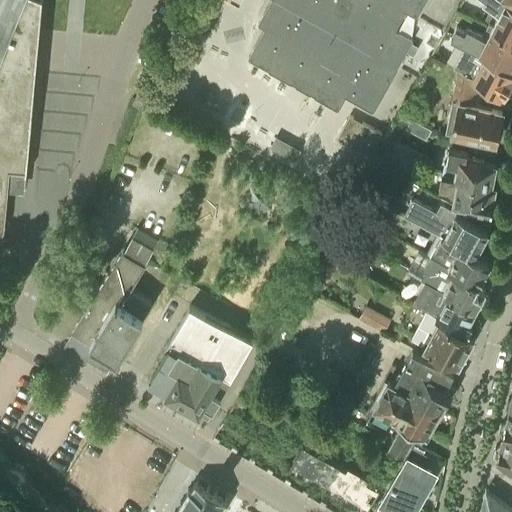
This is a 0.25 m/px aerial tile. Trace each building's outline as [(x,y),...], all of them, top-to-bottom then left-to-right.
[(0,0),(0,232),(0,233),(2,231),(4,229),(5,228),(5,227),(5,225),(6,223),(6,218),(9,187),(18,187),(26,188),(27,172),(39,42),(41,28),(44,0),(0,0)] [(271,0),(259,23),(266,26),(249,57),(296,84),(311,92),(339,108),(347,95),(373,110),(397,66),(413,38),(396,28),(407,8),(417,14),(424,0),(271,0)] [(511,1),(510,0),(483,0),(492,6),(486,19),(489,20),(487,25),(492,27),(493,25),(511,35),(511,1)] [(468,43),(511,65),(511,63),(511,35),(493,25),(492,27),(487,37),(469,27),(466,32),(458,27),(453,34),(468,43)] [(511,65),(468,43),(460,56),(455,66),(459,68),(482,80),(504,92),(509,82),(511,81),(511,65)] [(503,110),(483,106),(477,105),(482,80),(459,68),(452,100),(453,100),(446,131),(476,137),(496,142),(497,134),(502,131),(504,122),(501,118),(503,110)] [(143,107),(148,96),(152,86),(143,82),(133,103),(143,107)] [(388,135),(399,141),(407,126),(404,124),(409,115),(402,111),(388,135)] [(370,154),(382,132),(350,114),(338,136),(370,154)] [(457,164),(455,175),(496,183),(498,174),(495,165),(496,163),(484,161),(485,158),(467,155),(468,151),(450,147),(447,162),(457,164)] [(496,183),(455,175),(454,176),(442,173),(440,187),(453,189),(451,198),(453,198),(453,202),(469,205),(469,207),(476,209),(475,216),(490,225),(491,222),(493,211),(490,210),(491,208),(495,206),(496,199),(493,197),(496,183)] [(487,229),(446,206),(441,203),(440,204),(436,209),(414,197),(404,213),(442,233),(490,260),(491,259),(481,254),(485,245),(480,242),(487,229)] [(335,230),(365,246),(377,225),(347,208),(335,230)] [(487,267),(490,260),(442,233),(430,254),(430,255),(484,287),(486,283),(484,282),(490,273),(488,269),(487,268),(488,267),(487,267)] [(134,234),(133,234),(124,248),(145,260),(153,246),(134,234)] [(73,330),(117,358),(118,358),(144,315),(143,315),(152,300),(131,288),(147,261),(145,260),(124,248),(124,247),(73,330)] [(481,304),(485,297),(484,293),(483,292),(484,291),(482,290),(484,287),(430,255),(424,265),(427,267),(422,277),(443,289),(443,290),(442,291),(447,294),(447,293),(476,309),(476,308),(475,307),(476,305),(477,305),(481,304)] [(477,312),(476,309),(447,293),(447,294),(442,291),(443,290),(425,280),(420,290),(414,302),(427,309),(473,335),(479,324),(473,320),(477,312)] [(385,331),(392,318),(353,296),(346,310),(385,331)] [(169,340),(148,376),(150,384),(199,411),(203,403),(214,408),(254,337),(190,304),(190,305),(191,306),(170,341),(169,340)] [(473,335),(427,309),(412,335),(459,361),(467,347),(470,346),(474,339),(473,335)] [(380,387),(436,417),(443,405),(447,405),(454,394),(444,388),(454,369),(414,347),(408,358),(407,357),(401,368),(393,364),(380,387)] [(422,443),(436,417),(380,387),(369,408),(373,410),(368,420),(393,433),(389,441),(403,448),(410,437),(422,443)] [(503,434),(511,436),(511,409),(509,409),(507,419),(502,422),(500,429),(503,434)] [(511,436),(503,434),(501,444),(496,446),(494,453),(498,457),(497,459),(511,462),(511,436)] [(371,506),(384,483),(305,442),(293,465),(371,506)] [(435,472),(434,473),(407,458),(382,501),(383,501),(384,500),(403,511),(412,511),(435,473),(435,472)] [(221,511),(223,510),(224,511),(225,509),(224,508),(225,507),(223,506),(225,502),(227,502),(228,501),(226,500),(227,498),(225,497),(224,499),(217,494),(218,493),(217,492),(218,491),(208,485),(207,486),(207,487),(206,488),(198,483),(199,482),(197,481),(196,482),(194,481),(194,483),(195,484),(193,488),(190,487),(190,488),(188,487),(187,489),(189,490),(182,501),(180,500),(179,502),(181,503),(175,511),(221,511)] [(482,511),(511,511),(511,508),(502,501),(486,489),(481,511),(482,511)]
